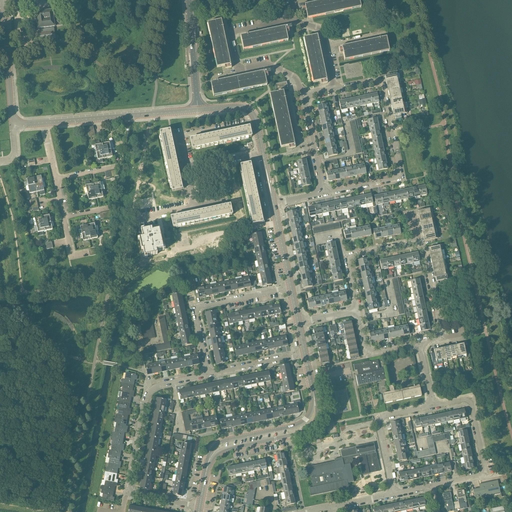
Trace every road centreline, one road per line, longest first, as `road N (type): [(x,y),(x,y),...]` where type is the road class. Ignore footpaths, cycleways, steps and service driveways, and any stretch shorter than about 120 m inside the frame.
road 1 (residential): [(199,506),(129,486),(150,389),(207,374)]
road 2 (residential): [(322,194),(393,179),(399,169),(379,83),(334,89)]
road 3 (residential): [(429,486),(485,470),(470,401),(432,405)]
road 4 (residential): [(207,374),(196,309),(283,288)]
road 5 (residential): [(197,110),(43,123)]
road 6 (residential): [(207,464),(225,449),(309,429),(314,396)]
road 7 (residential): [(314,396),(301,424),(223,441),(207,464)]
road 8 (residential): [(432,405),(381,420),(394,494)]
road 9 (residential): [(420,240),(348,258),(358,310)]
road 10 (residential): [(16,123),(3,0)]
